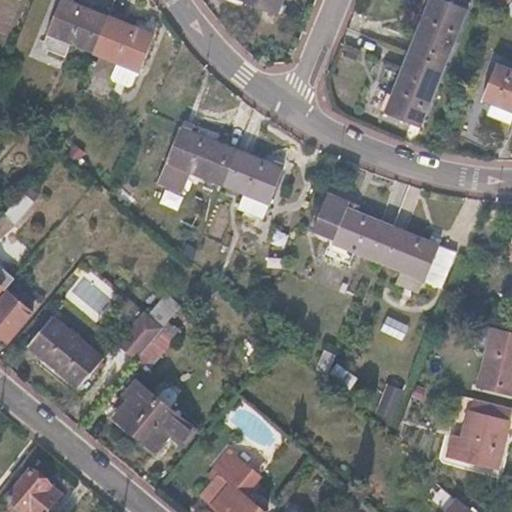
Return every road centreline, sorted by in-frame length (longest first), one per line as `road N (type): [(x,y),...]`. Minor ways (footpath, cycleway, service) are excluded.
road 1 (residential): [(511,175),(417,163),(290,108)]
road 2 (residential): [(0,392),(143,511)]
road 3 (residential): [(290,108),(241,76),(175,0)]
